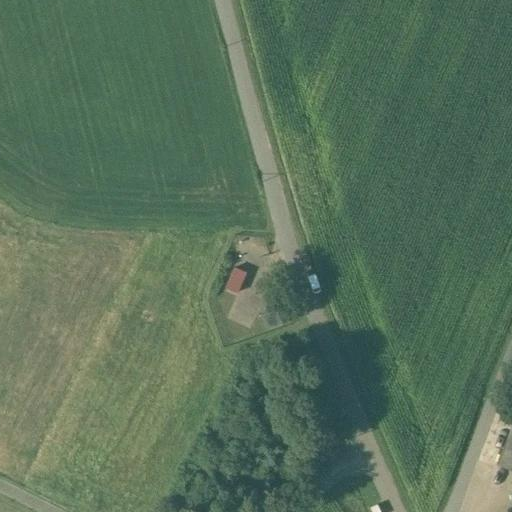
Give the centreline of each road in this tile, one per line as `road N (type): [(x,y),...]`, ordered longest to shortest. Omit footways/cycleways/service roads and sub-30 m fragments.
road 1 (unclassified): [(223,0),(284,234),(397,511)]
road 2 (unclassified): [(452,511),(511,353)]
